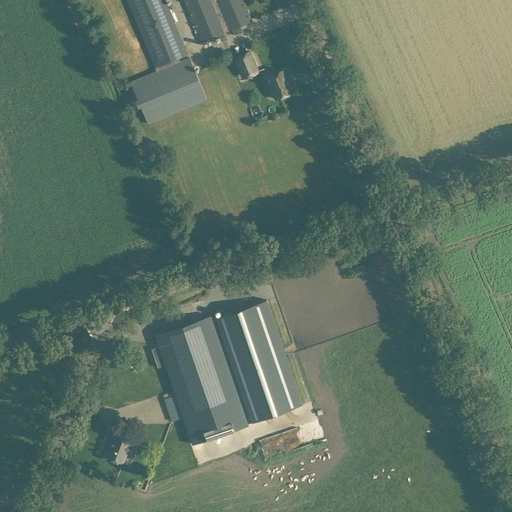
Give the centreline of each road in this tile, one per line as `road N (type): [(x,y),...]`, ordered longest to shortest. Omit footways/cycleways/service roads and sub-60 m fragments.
road 1 (unclassified): [(105,310),(391,209)]
road 2 (track): [(511,472),(391,209)]
road 3 (unclassified): [(391,209),(301,0)]
road 4 (unclassified): [(25,511),(105,310)]
road 5 (unclassified): [(391,209),(511,168)]
